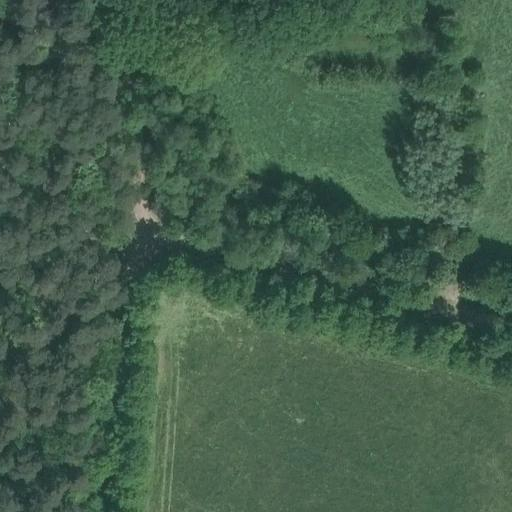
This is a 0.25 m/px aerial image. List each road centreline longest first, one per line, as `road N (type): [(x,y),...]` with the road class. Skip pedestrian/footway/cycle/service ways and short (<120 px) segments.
road 1 (track): [(101,511),(122,296),(140,226),(134,99),(110,0)]
road 2 (track): [(511,332),(140,226)]
